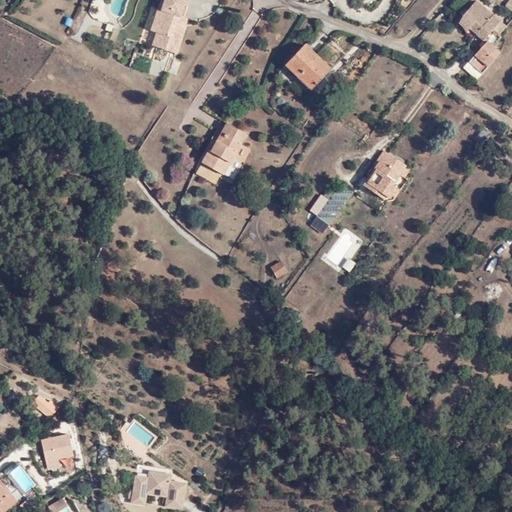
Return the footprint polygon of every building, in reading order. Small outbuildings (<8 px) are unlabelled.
[(160,10),(163,0),(160,0),(150,32),(156,33),(164,11),(160,10)] [(185,0),(163,0),(160,10),(164,11),(156,33),(160,35),(156,48),(175,54),(186,19),(180,17),(185,0)] [(476,2),(463,18),(459,23),(466,32),(469,28),(474,22),(482,28),(490,18),(492,16),(482,7),(476,2)] [(490,18),(497,25),(501,20),(494,14),(493,15),(482,7),(492,16),(490,18)] [(476,34),(483,40),(497,25),(490,18),(482,28),(476,34)] [(469,28),(476,34),(482,28),(474,22),(469,28)] [(469,62),(481,73),(498,53),(494,49),(486,41),(469,62)] [(310,89),(324,75),(330,68),(305,43),(285,64),(310,89)] [(233,127),(226,124),(222,133),(228,136),(233,127)] [(228,136),(222,133),(216,142),(219,145),(213,155),(209,152),(202,164),(223,176),(231,164),(228,162),(233,153),(236,154),(247,135),(233,127),(228,136)] [(382,161),(398,173),(404,164),(388,153),(382,161)] [(401,175),(398,173),(382,161),(371,177),(374,179),(368,188),(384,198),(401,175)] [(366,186),(368,188),(374,179),(371,177),(366,186)] [(341,184),(317,216),(325,222),(330,226),(354,193),(341,184)] [(325,222),(317,216),(312,224),(320,229),(325,222)] [(271,267),(277,278),(288,272),(281,261),(271,267)] [(283,315),(290,325),(299,318),(291,309),(283,315)] [(47,403),(38,395),(32,402),(48,417),(58,406),(50,399),(47,403)] [(148,481),(135,479),(132,502),(145,504),(146,493),(167,497),(166,506),(182,509),(186,484),(170,481),(171,474),(149,471),(148,478),(148,481)] [(7,496),(14,504),(18,501),(0,477),(0,483),(9,495),(7,496)] [(0,511),(3,511),(14,504),(7,496),(9,495),(0,483),(0,511)] [(53,503),(57,511),(67,505),(62,497),(53,503)] [(51,511),(55,511),(57,511),(53,503),(48,506),(51,511)]
